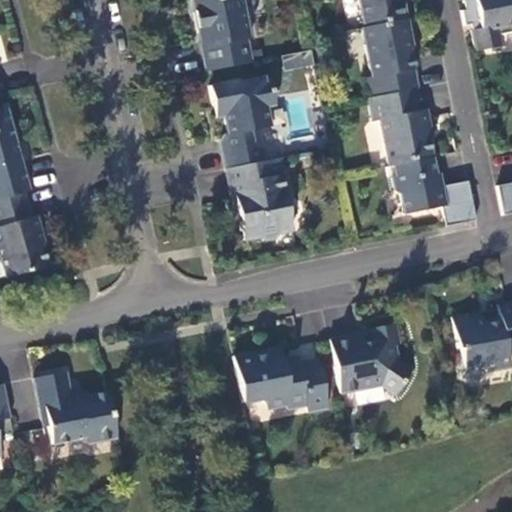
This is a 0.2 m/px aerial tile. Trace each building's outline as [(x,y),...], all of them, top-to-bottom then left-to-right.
[(202,45),(208,71),(254,62),(248,41),(251,40),(242,0),(192,0),(200,35),(204,34),(207,43),(202,45)] [(357,0),(363,27),(406,18),(402,0),(357,0)] [(461,10),(463,25),(478,22),(479,28),(471,30),(475,51),(500,45),(500,34),(511,31),(511,0),(462,0),(464,10),(461,10)] [(407,18),(406,18),(363,27),(361,28),(371,77),(365,79),(369,98),(415,89),(418,88),(408,43),(412,42),(407,18)] [(280,53),(281,69),(313,66),(312,50),(280,53)] [(221,140),(226,169),(265,161),(263,149),(255,150),(252,130),(268,127),(265,108),(275,106),(270,80),(264,81),(263,77),(209,87),(213,106),(222,104),(225,117),(228,135),(223,136),(221,140)] [(420,111),(415,89),(369,98),(367,99),(372,122),(379,122),(389,166),(392,166),(433,157),(423,111),(420,111)] [(216,119),(225,117),(222,104),(213,106),(216,119)] [(0,201),(26,193),(31,192),(22,161),(17,163),(10,137),(15,136),(7,110),(0,112),(0,201)] [(17,163),(22,161),(15,136),(10,137),(17,163)] [(291,163),(289,156),(278,158),(280,165),(291,163)] [(439,186),(433,157),(392,166),(394,175),(390,176),(394,191),(399,195),(403,213),(442,207),(445,225),(475,220),(467,181),(439,186)] [(265,161),(226,169),(231,197),(236,197),(239,213),(242,212),(244,221),(240,222),(245,240),(260,238),(264,241),(278,238),(281,233),(293,231),(288,204),(291,198),(288,180),(282,175),(280,165),(278,158),(265,161)] [(502,214),(511,211),(511,182),(496,185),(502,214)] [(33,219),(26,193),(0,201),(0,252),(8,279),(50,268),(40,236),(43,234),(38,218),(33,219)] [(511,350),(511,299),(497,303),(498,314),(500,320),(484,323),(483,317),(481,310),(451,317),(457,347),(461,347),(467,369),(487,365),(489,370),(511,364),(511,361),(510,351),(511,350)] [(498,314),(483,317),(484,323),(500,320),(498,314)] [(360,334),(330,340),(341,394),(382,386),(396,396),(412,372),(397,361),(395,346),(401,344),(396,324),(370,330),(370,336),(371,343),(362,344),(361,337),(360,334)] [(370,336),(361,337),(362,344),(371,343),(370,336)] [(276,347),(233,358),(244,403),(260,400),(267,404),(286,401),(289,410),(307,407),(309,415),(328,409),(318,362),(291,366),(283,360),(282,352),(276,347)] [(96,443),(118,440),(108,393),(91,396),(85,392),(78,402),(70,394),(67,374),(48,377),(48,378),(34,380),(40,409),(46,409),(52,446),(88,439),(96,443)] [(0,423),(13,420),(7,386),(0,387),(0,423)] [(85,392),(70,394),(78,402),(85,392)]
